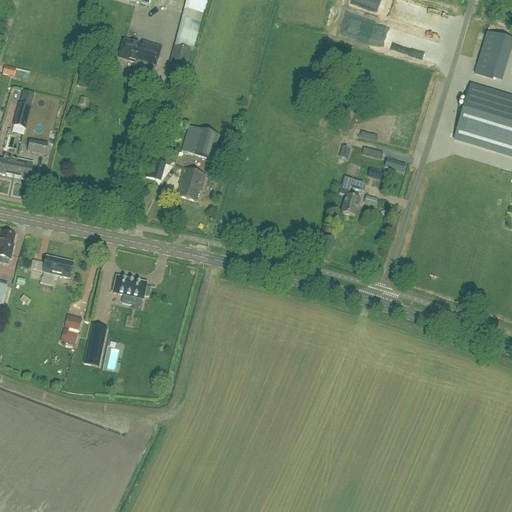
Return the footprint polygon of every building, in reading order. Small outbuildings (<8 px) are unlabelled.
[(193,52),(205,1),(202,0),(184,0),(174,47),(193,52)] [(511,50),(511,42),(487,35),(474,75),(502,84),(511,50)] [(142,48),(125,42),(119,59),(136,65),(135,68),(155,74),(163,50),(143,43),(142,48)] [(182,73),(189,52),(176,48),(169,68),(182,73)] [(2,76),(14,79),(16,71),(5,68),(2,76)] [(511,158),(511,101),(470,89),(469,92),(466,102),(454,141),(511,158)] [(25,132),(31,109),(18,105),(12,128),(25,132)] [(211,163),(219,138),(195,131),(192,144),(184,142),(181,153),(211,163)] [(45,158),(48,146),(30,142),(27,154),(45,158)] [(340,160),(347,162),(350,151),(343,149),(340,160)] [(362,150),(361,155),(380,159),(381,154),(362,150)] [(0,176),(13,179),(17,161),(4,159),(3,163),(0,162),(0,176)] [(17,161),(13,179),(29,183),(32,169),(33,165),(17,161)] [(386,162),(384,169),(392,172),(394,164),(386,162)] [(153,181),(162,184),(169,166),(160,163),(153,181)] [(379,183),(381,174),(369,170),(367,179),(379,183)] [(201,193),(206,177),(184,171),(179,185),(183,187),(179,199),(195,204),(199,193),(201,193)] [(361,194),(363,185),(344,179),(339,196),(346,198),(341,215),(354,219),(360,202),(357,201),(360,193),(361,194)] [(365,198),(363,205),(375,207),(377,200),(365,198)] [(12,251),(15,237),(1,234),(0,237),(0,264),(1,264),(2,260),(10,262),(13,251),(12,251)] [(73,265),(46,259),(42,275),(70,281),(73,265)] [(146,287),(146,286),(145,285),(145,286),(117,279),(116,279),(116,280),(113,294),(113,295),(114,295),(124,297),(122,305),(130,307),(132,299),(142,301),(143,302),(143,301),(143,298),(148,299),(149,290),(145,289),(146,287)] [(31,304),(23,298),(20,302),(28,308),(31,304)] [(82,321),(67,317),(63,330),(78,334),(82,321)] [(91,328),(83,365),(98,369),(106,331),(91,328)] [(74,348),(78,334),(63,330),(60,344),(74,348)]
